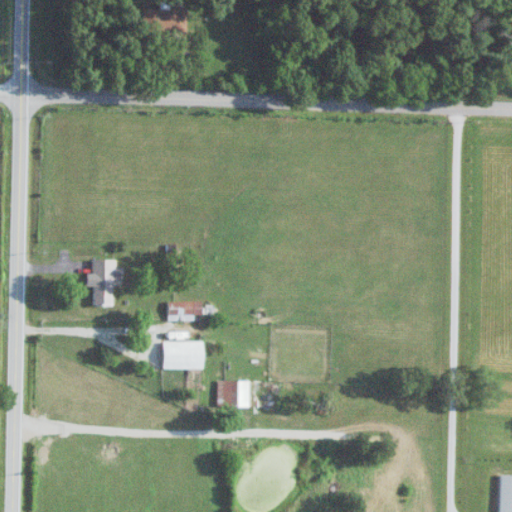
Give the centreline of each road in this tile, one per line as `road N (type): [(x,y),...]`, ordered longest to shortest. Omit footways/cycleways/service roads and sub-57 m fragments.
road 1 (residential): [(0,92),(511,109)]
road 2 (secondary): [(14,511),(22,93)]
